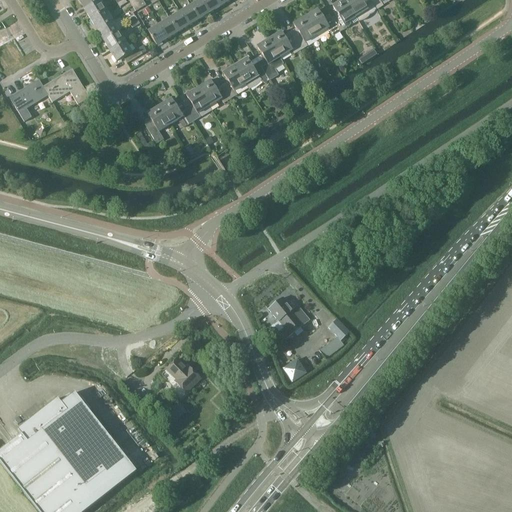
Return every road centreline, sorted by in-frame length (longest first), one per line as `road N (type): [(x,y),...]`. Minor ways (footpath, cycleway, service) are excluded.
road 1 (tertiary): [(183,263),(235,211),(511,19)]
road 2 (primary): [(319,439),(508,208)]
road 3 (primary): [(508,208),(479,229),(311,423)]
road 4 (unclassified): [(511,102),(280,257)]
road 5 (residential): [(78,40),(111,89),(121,89),(269,0)]
road 6 (unclassified): [(0,370),(51,339),(110,342),(160,331),(220,294)]
road 7 (secondary): [(183,263),(0,210)]
